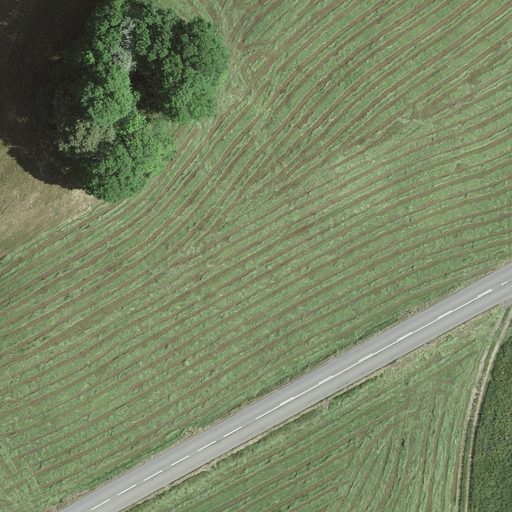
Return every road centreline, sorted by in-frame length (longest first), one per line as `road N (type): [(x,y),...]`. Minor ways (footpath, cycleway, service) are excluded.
road 1 (secondary): [(86,511),(511,279)]
road 2 (track): [(511,299),(470,417),(461,511)]
